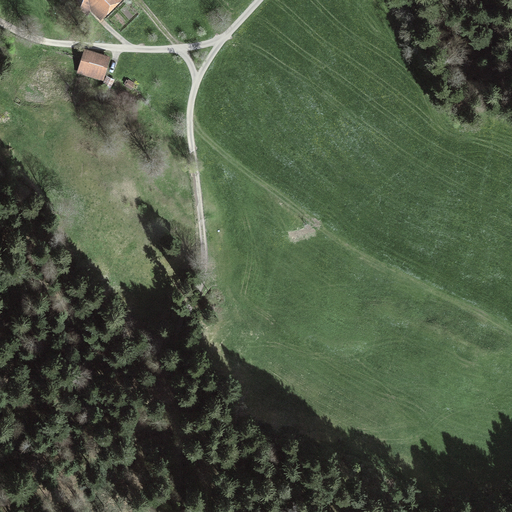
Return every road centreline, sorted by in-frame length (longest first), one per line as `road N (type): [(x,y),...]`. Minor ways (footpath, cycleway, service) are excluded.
road 1 (track): [(177,48),(197,80),(189,128),(204,243),(200,290),(177,339),(180,511)]
road 2 (track): [(0,21),(54,42),(177,48)]
